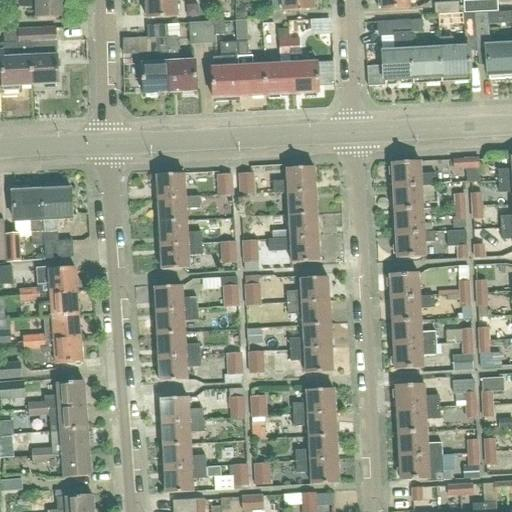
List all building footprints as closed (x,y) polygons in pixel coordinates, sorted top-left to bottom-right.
[(17,8),(36,7),(36,19),(64,19),(63,0),(27,0),(27,1),(18,1),(18,0),(5,0),(6,1),(17,1),(17,8)] [(178,18),(176,0),(146,0),(147,20),(178,18)] [(313,0),(282,0),(284,13),(299,13),(299,14),(301,14),(301,13),(314,12),(313,0)] [(381,0),(382,11),(410,10),(409,0),(381,0)] [(464,6),(460,6),(460,14),(498,12),(497,0),(495,0),(464,2),(464,6)] [(435,15),(460,14),(460,6),(458,6),(458,2),(435,4),(435,15)] [(236,12),(236,21),(247,21),(247,12),(236,12)] [(511,45),(489,47),(487,15),(476,16),(478,53),(487,52),(489,81),(511,80),(511,45)] [(441,50),(440,50),(442,84),(471,82),(469,53),(478,53),(476,16),(464,16),(466,48),(454,49),(453,37),(440,38),(441,50)] [(247,21),(236,21),(237,34),(251,33),(251,20),(247,21)] [(423,21),(410,22),(411,33),(423,32),(423,21)] [(224,22),(201,23),(202,44),(215,44),(215,35),(225,35),(224,22)] [(412,51),(411,33),(410,22),(382,23),(383,47),(383,53),(385,83),(385,87),(414,86),(412,51)] [(190,45),(202,44),(201,23),(189,24),(190,45)] [(167,26),(147,27),(148,40),(157,40),(158,64),(142,65),(143,95),(146,95),(146,99),(159,98),(158,95),(170,94),(168,39),(167,26)] [(56,28),(30,30),(33,86),(44,86),(44,89),(55,88),(55,85),(59,85),(56,28)] [(20,87),(33,86),(30,30),(18,30),(19,43),(0,45),(3,93),(20,92),(20,87)] [(178,38),(168,39),(170,94),(181,93),(181,96),(194,96),(194,93),(197,93),(196,62),(179,63),(178,38)] [(280,56),(291,56),(290,39),(279,40),(280,56)] [(301,39),(290,39),(291,56),(291,55),(292,66),(291,66),(293,95),(320,94),(318,64),(302,65),(301,39)] [(247,42),(237,43),(240,98),(266,97),(265,67),(253,67),(253,56),(248,56),(247,42)] [(228,99),(240,98),(237,43),(220,44),(221,57),(214,58),(215,69),(212,70),(213,99),(215,99),(215,103),(228,103),(228,99)] [(440,50),(412,51),(414,86),(442,84),(440,50)] [(293,95),(291,66),(265,67),(266,97),(293,95)] [(511,157),(511,158),(511,168),(498,170),(499,183),(511,181),(511,157)] [(453,171),(466,170),(466,160),(453,161),(453,171)] [(466,170),(467,184),(480,183),(479,160),(466,160),(466,170)] [(435,175),(421,176),(420,162),(391,164),(393,188),(422,187),(436,186),(435,175)] [(439,185),(452,184),(451,166),(437,167),(439,185)] [(287,170),(287,181),(273,182),(274,195),(288,194),(315,192),(314,168),(287,170)] [(240,175),(241,195),(255,194),(254,174),(240,175)] [(185,199),(185,197),(184,175),(157,177),(158,201),(185,199)] [(232,175),(218,176),(219,196),(233,195),(232,175)] [(511,192),(511,181),(499,183),(499,193),(511,192)] [(69,186),(42,187),(43,221),(45,260),(73,259),(72,243),(58,244),(57,221),(72,220),(70,190),(69,190),(69,186)] [(13,189),(14,203),(15,223),(43,221),(42,187),(13,189)] [(423,210),(422,187),(393,188),(394,212),(423,210)] [(288,194),(289,217),(317,216),(315,192),(288,194)] [(471,194),(472,207),(482,206),(481,194),(471,194)] [(455,195),(456,208),(465,208),(464,195),(455,195)] [(200,196),(185,197),(185,199),(158,201),(159,224),(187,222),(186,210),(200,209),(200,196)] [(482,206),(472,207),(473,220),(483,219),(482,206)] [(466,227),(465,208),(456,208),(456,218),(453,218),(454,228),(466,227)] [(394,212),(395,236),(424,234),(423,210),(394,212)] [(283,230),(284,239),(284,241),(318,239),(317,216),(289,217),(290,230),(283,230)] [(511,216),(501,217),(501,230),(511,229),(511,216)] [(187,233),(187,222),(159,224),(161,247),(202,245),(201,232),(187,233)] [(502,240),(511,239),(511,229),(501,230),(502,240)] [(458,260),(468,260),(467,231),(447,232),(447,248),(457,247),(458,260)] [(4,234),(6,261),(7,261),(7,263),(21,262),(20,233),(4,234)] [(424,234),(395,236),(397,260),(426,258),(425,244),(434,244),(434,233),(424,234)] [(269,252),(291,251),(292,265),(319,263),(318,239),(284,241),(284,239),(268,240),(269,252)] [(243,241),(244,264),(259,263),(257,240),(243,241)] [(221,243),(222,265),(237,264),(236,242),(221,243)] [(202,256),(202,245),(161,247),(162,271),(189,270),(188,257),(202,256)] [(485,258),(484,245),(474,246),(474,259),(485,258)] [(495,279),(495,265),(476,266),(477,280),(495,279)] [(12,267),(0,267),(0,285),(14,285),(12,267)] [(458,267),(460,296),(470,296),(469,267),(458,267)] [(37,269),(38,289),(39,295),(77,292),(75,268),(52,270),(51,268),(37,269)] [(420,298),(420,297),(419,274),(390,276),(391,300),(420,298)] [(259,276),(245,277),(246,307),(261,306),(259,276)] [(220,287),(223,287),(224,308),(239,307),(237,278),(202,280),(203,291),(219,290),(220,287)] [(288,305),(329,303),(328,279),(301,280),(302,292),(287,292),(288,305)] [(476,282),(477,294),(487,294),(486,281),(476,282)] [(197,298),(183,298),(182,287),(155,288),(156,312),(198,310),(197,298)] [(38,289),(29,290),(30,303),(40,302),(41,318),(55,317),(55,318),(79,316),(77,292),(39,295),(38,289)] [(20,304),(30,303),(29,290),(19,290),(20,304)] [(487,307),(487,294),(477,294),(477,307),(487,307)] [(392,323),(421,322),(420,309),(434,309),(434,296),(420,297),(420,298),(391,300),(392,323)] [(471,319),(470,296),(460,296),(460,308),(462,308),(463,319),(471,319)] [(303,328),(331,326),(329,303),(288,305),(288,315),(303,315),(303,328)] [(198,321),(198,310),(156,312),(157,336),(185,334),(184,322),(198,321)] [(46,349),(45,342),(80,339),(79,316),(55,318),(56,328),(44,329),(45,335),(34,336),(35,350),(41,349),(46,349)] [(436,332),(422,333),(421,322),(392,323),(393,347),(437,345),(436,332)] [(290,352),(332,350),(331,326),(303,328),(304,338),(290,339),(290,352)] [(478,329),(479,342),(489,341),(488,328),(478,329)] [(461,330),(462,343),(473,342),(472,329),(461,330)] [(0,332),(0,344),(12,344),(11,331),(0,332)] [(185,334),(157,336),(159,359),(200,357),(200,344),(185,345),(185,334)] [(24,350),(35,350),(34,336),(23,337),(24,350)] [(82,363),(80,339),(45,342),(46,349),(41,349),(41,354),(58,353),(59,365),(82,363)] [(490,354),(489,341),(479,342),(480,369),(504,368),(503,356),(495,356),(495,354),(490,354)] [(474,355),(473,342),(462,343),(463,355),(474,355)] [(424,370),(423,357),(437,356),(437,345),(393,347),(395,371),(424,370)] [(333,374),(332,350),(290,352),(291,362),(305,362),(306,375),(333,374)] [(249,353),(250,375),(265,374),(263,352),(249,353)] [(227,355),(228,376),(243,375),(242,354),(227,355)] [(201,368),(200,357),(159,359),(160,383),(187,382),(187,368),(201,368)] [(0,367),(0,379),(22,378),(21,366),(0,367)] [(481,380),(483,406),(493,405),(492,392),(504,391),(503,379),(481,380)] [(465,394),(466,407),(476,406),(474,380),(452,381),(453,395),(465,394)] [(0,383),(0,395),(1,401),(26,398),(24,381),(0,383)] [(50,409),(85,406),(84,382),(61,384),(61,395),(45,396),(45,402),(49,402),(50,409)] [(439,396),(425,397),(424,385),(395,387),(397,411),(440,409),(439,396)] [(293,404),(294,416),(335,414),(334,390),(306,391),(307,403),(293,404)] [(251,397),(252,419),(266,418),(265,397),(251,397)] [(229,399),(231,420),(245,419),(244,398),(229,399)] [(161,400),(162,424),(204,422),(203,409),(189,410),(188,399),(161,400)] [(85,406),(50,409),(49,402),(45,402),(39,403),(40,417),(50,416),(52,432),(64,431),(87,429),(85,406)] [(29,418),(40,417),(39,403),(28,403),(29,418)] [(493,418),(493,405),(483,406),(484,418),(493,418)] [(476,406),(466,407),(467,419),(476,419),(476,406)] [(397,411),(398,435),(427,433),(426,421),(441,420),(440,409),(397,411)] [(336,437),(335,414),(294,416),(294,427),(308,426),(309,439),(336,437)] [(205,433),(204,422),(162,424),(163,448),(190,446),(190,434),(205,433)] [(53,449),(53,456),(89,453),(87,429),(64,431),(52,432),(53,449)] [(428,444),(427,433),(398,435),(399,458),(442,456),(441,443),(428,444)] [(295,451),(296,463),(338,461),(336,437),(309,439),(309,450),(295,451)] [(464,452),(465,441),(450,439),(448,449),(464,452)] [(484,440),(485,453),(495,452),(494,439),(484,440)] [(468,441),(469,454),(478,454),(477,440),(468,441)] [(191,456),(190,446),(163,448),(165,471),(206,469),(206,468),(206,455),(191,456)] [(32,464),(44,463),(43,449),(31,450),(32,464)] [(44,463),(51,463),(54,463),(53,456),(53,449),(43,449),(44,463)] [(496,465),(495,452),(485,453),(486,465),(496,465)] [(51,467),(67,466),(68,479),(91,477),(89,453),(53,456),(54,463),(51,463),(51,467)] [(480,479),(478,454),(469,454),(469,467),(463,468),(463,480),(480,479)] [(442,456),(399,458),(401,482),(451,480),(450,472),(443,472),(442,456)] [(297,474),(311,473),(311,486),(339,485),(338,461),(296,463),(297,474)] [(269,464),(254,465),(255,487),(270,486),(269,464)] [(247,465),(232,466),(234,491),(244,490),(244,487),(249,487),(247,465)] [(206,469),(165,471),(166,495),(193,494),(192,480),(221,479),(220,468),(206,468),(206,469)] [(21,480),(0,481),(1,493),(22,491),(21,480)] [(495,494),(508,493),(507,483),(495,484),(495,494)] [(473,485),(460,486),(461,496),(473,495),(473,485)] [(448,497),(461,496),(460,486),(447,486),(448,497)] [(412,502),(422,502),(421,489),(412,489),(412,502)] [(93,511),(93,496),(66,498),(66,491),(56,492),(58,511),(47,511),(93,511)] [(301,511),(309,511),(308,494),(301,495),(301,511)] [(263,496),(252,497),(253,511),(264,511),(263,496)] [(242,511),(248,511),(253,511),(252,497),(241,498),(242,511)] [(196,511),(196,500),(173,501),(173,511),(196,511)] [(484,511),(484,503),(473,504),(473,511),(484,511)] [(496,511),(496,503),(484,503),(484,511),(496,511)]
